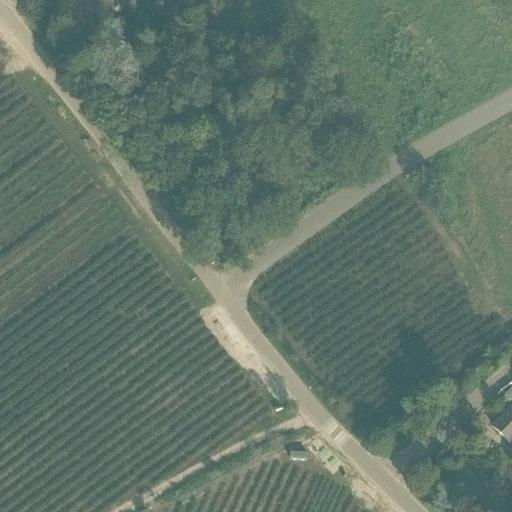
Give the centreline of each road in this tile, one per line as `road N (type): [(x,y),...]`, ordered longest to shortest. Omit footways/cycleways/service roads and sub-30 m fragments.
road 1 (residential): [(511,276),(339,25)]
road 2 (residential): [(413,511),(314,413),(217,293)]
road 3 (track): [(314,413),(121,511)]
road 4 (unknown): [(389,488),(438,434),(511,379)]
